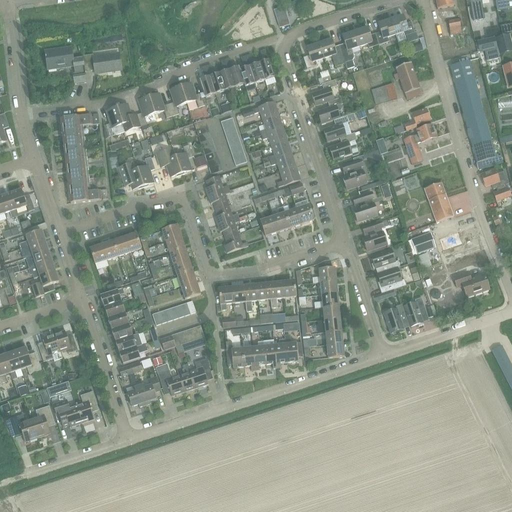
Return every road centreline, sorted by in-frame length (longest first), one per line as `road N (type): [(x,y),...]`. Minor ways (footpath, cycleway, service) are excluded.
road 1 (residential): [(58,233),(182,195),(208,275),(259,270),(345,242)]
road 2 (residential): [(511,288),(469,177),(422,0)]
road 3 (residential): [(21,114),(99,105),(275,38),(286,42)]
road 4 (residential): [(128,441),(383,356)]
road 5 (residential): [(345,242),(284,58),(286,42)]
road 6 (residential): [(128,441),(81,299)]
road 7 (residential): [(383,356),(511,311)]
road 8 (residential): [(383,356),(345,242)]
